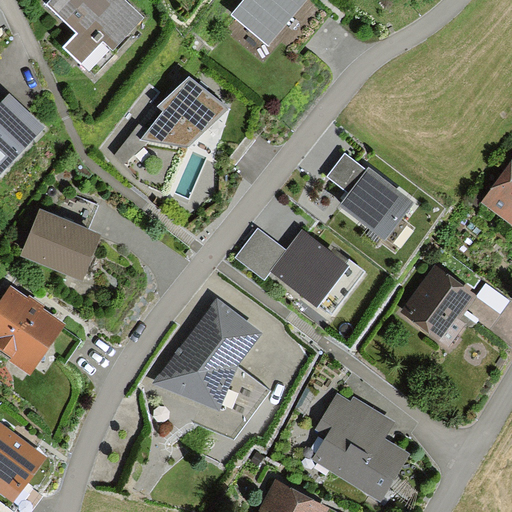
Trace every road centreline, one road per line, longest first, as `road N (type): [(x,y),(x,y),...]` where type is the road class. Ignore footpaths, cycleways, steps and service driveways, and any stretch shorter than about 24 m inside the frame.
road 1 (residential): [(66,511),(74,472),(113,385),(207,254),(351,73),(450,0)]
road 2 (residential): [(430,511),(511,373)]
